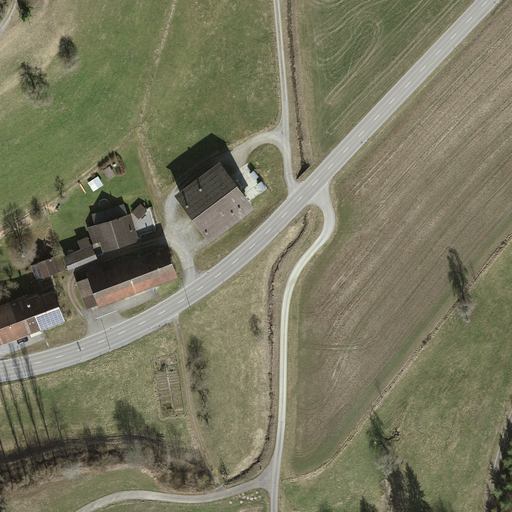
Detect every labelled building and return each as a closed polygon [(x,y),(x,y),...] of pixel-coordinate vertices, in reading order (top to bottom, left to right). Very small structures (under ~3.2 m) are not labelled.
[(103,171),(109,180),(116,176),(110,167),(103,171)] [(223,170),(182,200),(207,234),(248,204),(223,170)] [(254,171),(244,179),(240,174),(233,181),(249,200),(266,186),(254,171)] [(88,183),(93,192),(104,185),(98,177),(88,183)] [(146,211),(141,205),(134,212),(139,218),(146,211)] [(95,226),(89,228),(94,243),(100,241),(103,250),(136,240),(132,228),(131,229),(124,206),(92,216),(95,226)] [(92,246),(66,257),(69,265),(95,254),(92,246)] [(103,275),(102,273),(79,281),(89,307),(175,275),(166,251),(103,275)] [(51,259),(31,266),(36,280),(64,270),(59,255),(51,259)] [(17,300),(0,306),(0,341),(63,318),(54,293),(19,306),(17,300)]
